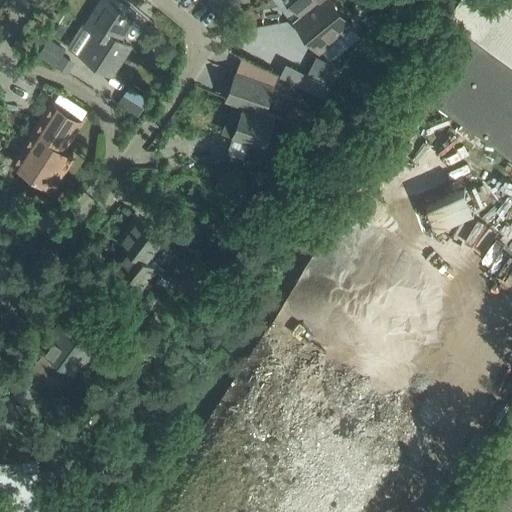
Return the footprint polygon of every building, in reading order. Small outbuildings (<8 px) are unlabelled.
[(136,13),(116,0),(101,0),(86,25),(96,31),(81,54),(112,73),(130,45),(120,38),(136,13)] [(292,0),(302,12),(317,0),(292,0)] [(350,23),(330,0),(317,0),(302,12),(295,18),(320,49),(350,23)] [(511,60),(465,27),(423,86),(511,149),(511,60)] [(49,39),(39,55),(51,63),(61,46),(49,39)] [(61,53),(54,65),(67,72),(74,61),(61,53)] [(243,57),(226,99),(266,111),(278,75),(243,57)] [(128,83),(122,91),(142,105),(148,97),(128,83)] [(82,120),(53,101),(13,162),(53,187),(73,155),(63,149),(82,120)] [(295,102),(289,117),(302,122),(308,107),(295,102)] [(270,132),(275,118),(232,103),(224,127),(234,131),(232,135),(249,141),(244,157),(268,165),(279,135),(270,132)] [(224,165),(218,189),(235,193),(233,201),(244,204),(250,179),(239,177),(241,169),(224,165)] [(466,187),(426,198),(432,221),(473,210),(466,187)] [(166,237),(137,215),(119,239),(128,246),(147,261),(148,260),(166,237)] [(218,220),(211,232),(224,239),(231,227),(218,220)] [(157,267),(148,260),(147,261),(128,246),(110,270),(139,292),(157,267)] [(180,257),(168,273),(186,287),(198,271),(180,257)] [(47,349),(37,363),(65,384),(91,350),(124,374),(138,355),(114,338),(108,346),(97,338),(103,330),(72,307),(43,347),(47,349)] [(50,402),(22,383),(13,395),(41,415),(50,402)] [(5,449),(0,449),(0,510),(40,509),(38,471),(14,472),(14,465),(11,465),(11,455),(5,456),(5,449)]
